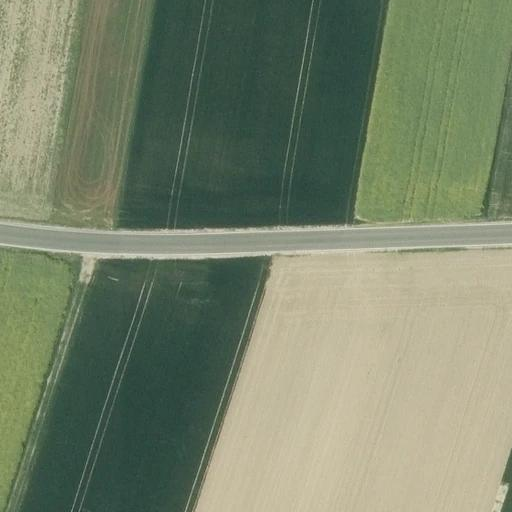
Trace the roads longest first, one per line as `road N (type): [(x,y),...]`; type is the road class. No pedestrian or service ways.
road 1 (tertiary): [(511,235),(232,245),(55,244),(0,235)]
road 2 (track): [(7,511),(92,245)]
